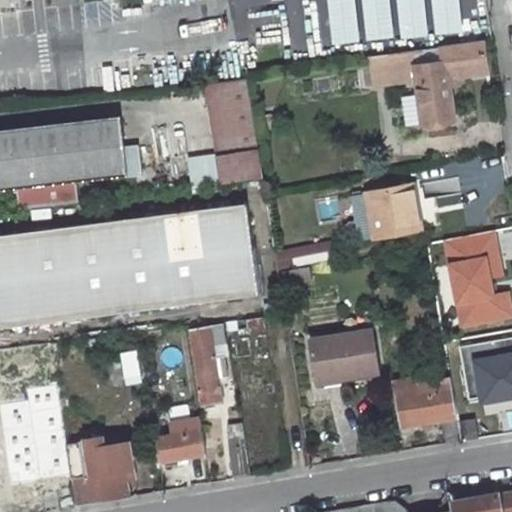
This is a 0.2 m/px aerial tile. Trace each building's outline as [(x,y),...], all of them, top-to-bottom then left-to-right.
[(212,0),(215,20),(226,19),(223,0),(212,0)] [(271,0),(258,0),(235,4),(237,18),(273,12),(271,0)] [(276,27),(273,12),(237,18),(239,33),(276,27)] [(279,42),(276,27),(239,33),(242,48),(279,42)] [(410,51),(424,49),(420,30),(387,35),(389,55),(410,51)] [(484,41),(442,47),(444,64),(414,68),(420,103),(450,99),(447,79),(489,72),(484,41)] [(412,69),(410,51),(389,55),(391,72),(412,69)] [(264,183),(255,126),(247,79),(206,83),(223,188),(264,183)] [(454,122),(450,99),(420,103),(424,126),(454,122)] [(128,177),(121,118),(0,131),(0,192),(16,190),(19,212),(79,205),(77,183),(128,177)] [(412,183),(367,191),(374,235),(420,228),(412,183)] [(0,231),(0,325),(259,291),(247,200),(0,231)] [(503,275),(495,230),(445,239),(462,326),(498,319),(494,296),(491,277),(503,275)] [(336,256),(332,238),(310,242),(314,261),(336,256)] [(275,248),(278,267),(314,261),(310,242),(275,248)] [(494,296),(498,319),(511,315),(511,311),(509,293),(494,296)] [(223,401),(218,369),(226,368),(224,354),(216,355),(214,341),(225,340),(223,325),(192,329),(204,403),(223,401)] [(160,328),(139,331),(142,347),(162,343),(160,328)] [(307,340),(312,376),(343,372),(344,382),(378,378),(371,330),(307,340)] [(511,337),(465,345),(470,396),(483,395),(483,400),(511,396),(511,337)] [(71,479),(51,342),(0,348),(0,495),(29,491),(22,439),(4,442),(0,421),(0,386),(29,382),(38,436),(35,437),(42,489),(72,484),(71,479)] [(139,351),(121,354),(125,387),(143,385),(139,351)] [(343,372),(312,376),(314,387),(344,382),(343,372)] [(417,377),(394,381),(401,426),(457,418),(451,378),(418,383),(417,377)] [(459,420),(462,439),(478,437),(475,417),(459,420)] [(207,459),(202,431),(185,433),(183,421),(171,423),(172,435),(155,437),(159,461),(165,460),(166,466),(207,459)] [(129,436),(104,439),(105,449),(130,446),(129,436)] [(250,471),(244,436),(228,439),(233,473),(250,471)] [(42,489),(35,437),(22,439),(29,491),(42,489)] [(67,445),(71,479),(75,478),(79,504),(129,496),(126,471),(134,470),(130,446),(105,449),(104,439),(67,445)] [(134,470),(126,471),(127,482),(135,481),(134,470)] [(511,511),(511,492),(486,497),(485,491),(466,493),(467,500),(454,502),(455,511),(511,511)] [(449,511),(447,494),(337,511),(449,511)]
